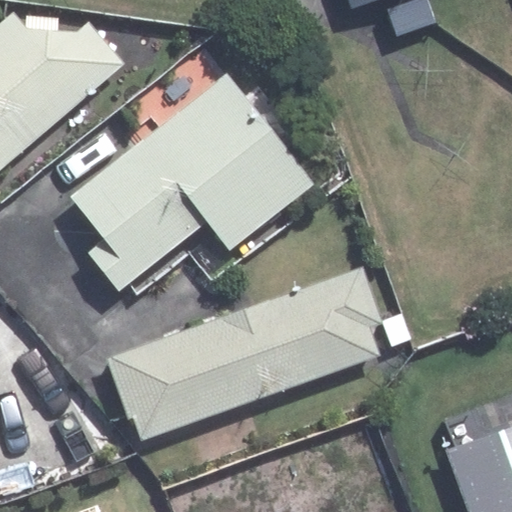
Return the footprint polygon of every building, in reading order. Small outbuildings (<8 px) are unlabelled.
[(421,0),(339,0),(340,1),(343,0),(375,0),(386,30),(427,16),(421,0)] [(0,157),(50,115),(59,125),(84,103),(74,93),(114,58),(80,17),(69,28),(19,24),(5,7),(0,11),(0,157)] [(61,192),(96,235),(79,248),(107,284),(196,215),(219,245),(305,177),(218,67),(61,192)] [(370,350),(360,321),(372,317),(352,263),(105,352),(135,434),(370,350)] [(373,318),(383,343),(405,335),(395,310),(373,318)] [(511,511),(511,423),(440,450),(463,511),(511,511)] [(280,511),(258,452),(179,482),(189,511),(280,511)] [(92,511),(88,498),(50,511),(92,511)]
